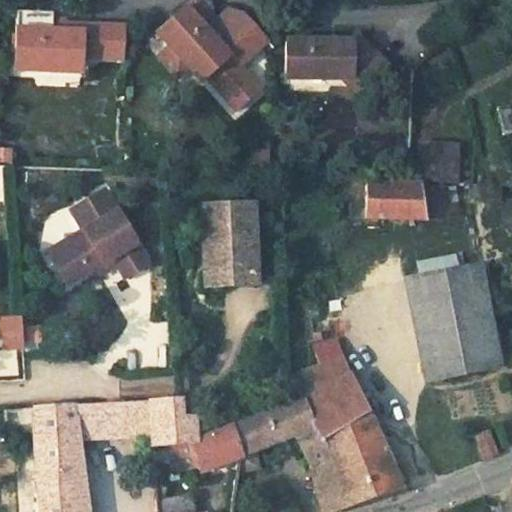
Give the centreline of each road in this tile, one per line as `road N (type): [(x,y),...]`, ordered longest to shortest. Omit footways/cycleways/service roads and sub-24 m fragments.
road 1 (residential): [(475,0),(427,16),(244,0)]
road 2 (residential): [(383,511),(511,463)]
